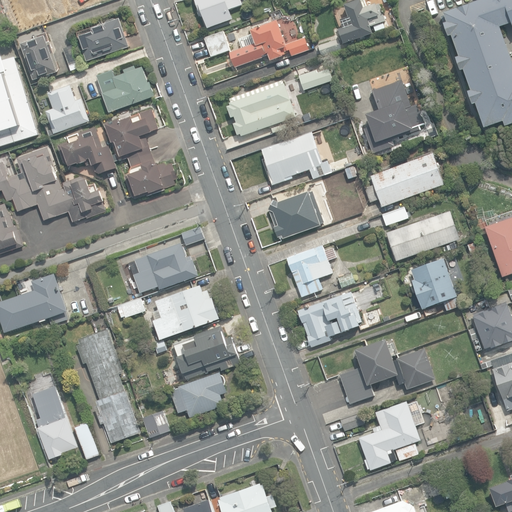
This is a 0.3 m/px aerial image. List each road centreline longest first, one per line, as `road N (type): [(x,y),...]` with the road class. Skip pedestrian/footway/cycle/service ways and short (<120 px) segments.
road 1 (residential): [(57,511),(298,412)]
road 2 (tertiary): [(223,185),(298,412)]
road 3 (residential): [(0,259),(223,185)]
road 4 (tertiary): [(159,0),(223,185)]
